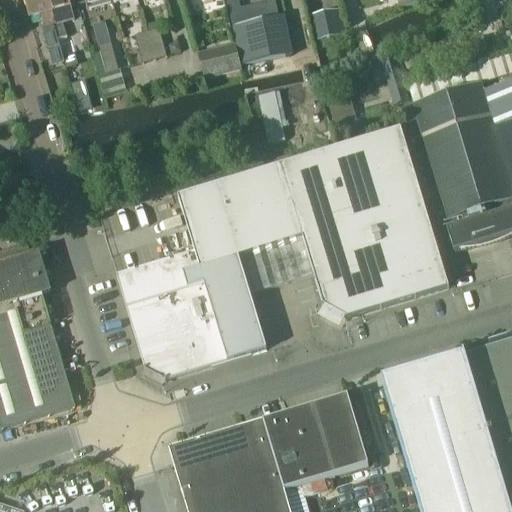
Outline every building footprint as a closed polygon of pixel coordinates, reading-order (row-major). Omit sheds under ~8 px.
[(52,61),(62,58),(45,0),(22,0),(28,20),(40,17),(43,30),(52,28),(56,42),(47,44),(52,61)] [(45,0),(62,58),(71,56),(63,26),(74,22),(70,9),(67,0),(45,0)] [(89,12),(112,6),(112,5),(110,0),(83,0),(87,13),(89,12)] [(238,0),(227,0),(224,1),(230,29),(233,29),(241,68),(292,57),(283,18),(278,19),(275,3),(240,10),(238,0)] [(417,0),(415,0),(398,5),(399,12),(419,6),(417,0)] [(310,17),(315,42),(327,39),(328,41),(344,38),(338,11),(310,17)] [(147,35),(154,63),(167,59),(161,38),(160,38),(159,31),(147,35)] [(511,55),(476,66),(482,85),(511,75),(511,33),(506,36),(511,55)] [(140,58),(142,66),(154,63),(147,35),(134,39),(140,58)] [(109,39),(96,43),(98,49),(110,45),(109,39)] [(488,54),(484,40),(447,50),(450,64),(488,54)] [(100,55),(106,77),(118,73),(116,65),(110,45),(98,49),(100,55)] [(234,47),(199,56),(205,80),(240,71),(234,47)] [(71,56),(62,58),(64,65),(65,70),(78,67),(74,55),(71,56)] [(413,107),(401,111),(411,143),(422,139),(448,222),(452,221),(454,230),(446,232),(453,256),(460,254),(469,254),(477,253),(486,251),(494,248),(502,245),(510,241),(511,239),(511,186),(484,95),(482,85),(476,66),(407,88),(413,107)] [(74,99),(87,96),(84,84),(71,87),(74,99)] [(511,86),(484,95),(511,186),(511,86)] [(274,95),(259,98),(269,146),(285,143),(282,130),(287,129),(279,95),(274,96),(274,95)] [(349,101),(328,107),(335,128),(356,121),(349,101)] [(265,168),(176,195),(194,256),(236,243),(241,259),(302,241),(313,276),(323,308),(325,309),(343,319),(345,320),(347,321),(448,290),(447,286),(399,128),(265,168)] [(118,279),(117,279),(145,371),(165,382),(168,383),(269,352),(252,295),(250,291),(241,259),(236,243),(194,256),(118,279)] [(0,433),(73,413),(40,299),(47,296),(35,256),(28,258),(25,249),(0,256),(0,433)] [(484,359),(465,364),(509,511),(511,511),(511,350),(486,358),(484,359)] [(453,368),(394,385),(431,511),(509,511),(465,364),(456,367),(455,367),(453,368)] [(313,409),(334,479),(367,469),(347,399),(313,409)] [(262,424),(283,494),(334,479),(313,409),(262,424)] [(262,424),(169,452),(186,511),(288,511),(283,494),(262,424)]
